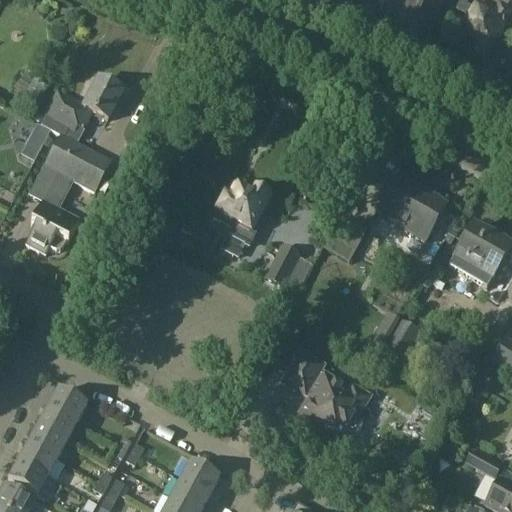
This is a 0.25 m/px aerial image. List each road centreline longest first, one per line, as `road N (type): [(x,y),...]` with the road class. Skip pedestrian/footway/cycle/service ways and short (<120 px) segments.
road 1 (tertiary): [(511,181),(350,87),(150,0)]
road 2 (residential): [(35,354),(258,471),(246,511)]
